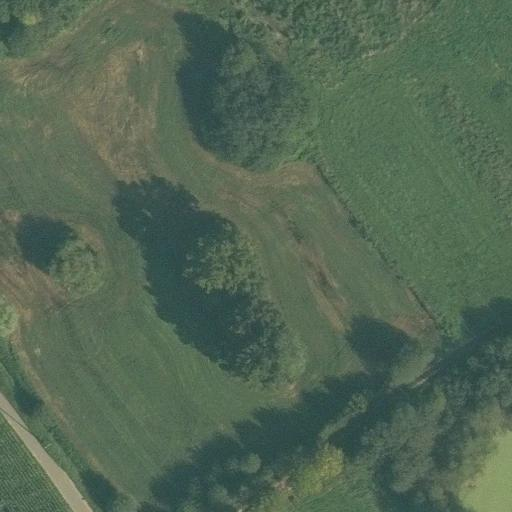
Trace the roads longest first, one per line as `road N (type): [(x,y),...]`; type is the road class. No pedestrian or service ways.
road 1 (track): [(225,511),(408,378),(511,325)]
road 2 (residential): [(83,511),(0,393)]
